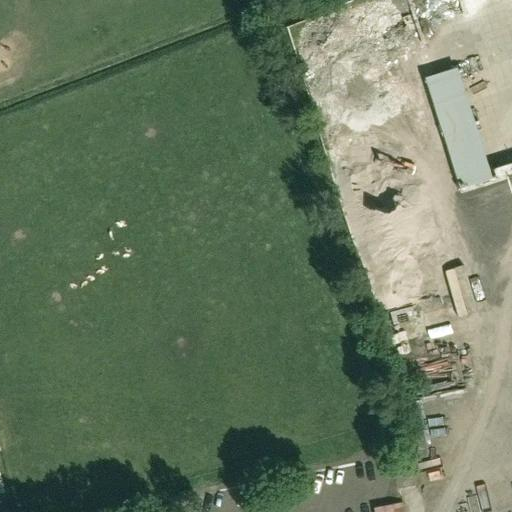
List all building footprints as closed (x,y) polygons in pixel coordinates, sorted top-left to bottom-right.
[(379,129),(388,121),(375,107),(380,102),(364,85),(350,98),(379,129)] [(444,110),(449,129),(505,113),(500,95),(444,110)] [(467,128),(442,143),(454,163),(479,149),(467,128)] [(502,259),(511,259),(511,233),(503,233),(502,259)] [(511,275),(511,260),(499,260),(499,275),(511,275)] [(489,352),(480,354),(485,375),(494,373),(489,352)] [(448,390),(431,392),(432,402),(449,400),(448,390)] [(429,431),(428,442),(448,444),(449,433),(429,431)]
